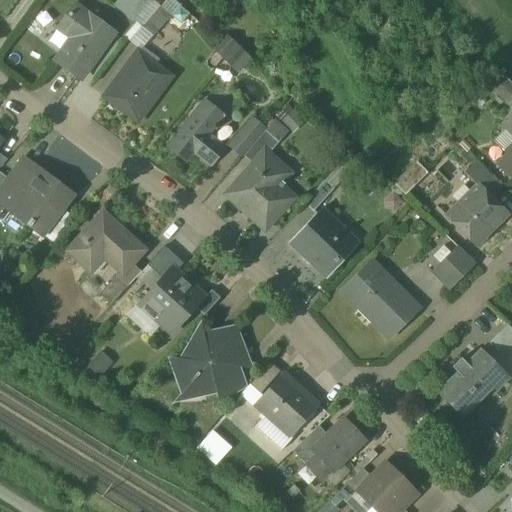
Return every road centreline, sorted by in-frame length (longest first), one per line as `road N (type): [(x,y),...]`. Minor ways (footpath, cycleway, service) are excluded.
road 1 (unclassified): [(364,399),(189,208),(0,88)]
road 2 (residential): [(364,399),(511,252)]
road 3 (unclassified): [(464,511),(364,399)]
